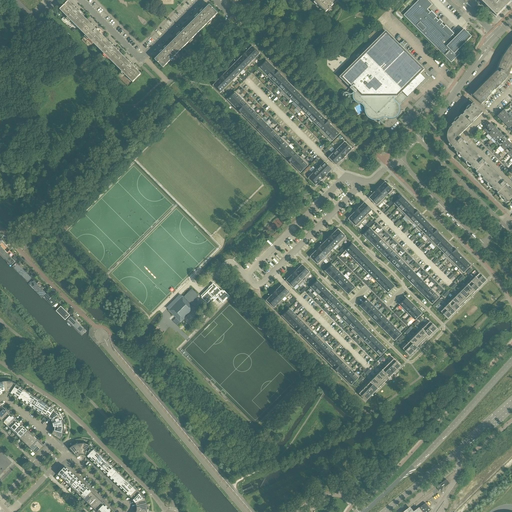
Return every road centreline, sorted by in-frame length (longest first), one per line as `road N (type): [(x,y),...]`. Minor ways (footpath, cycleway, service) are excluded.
road 1 (unclassified): [(245,511),(98,328),(0,229)]
road 2 (secondary): [(511,361),(365,511)]
road 3 (residential): [(294,252),(406,361),(442,325)]
road 4 (secondary): [(385,511),(511,403)]
road 5 (residential): [(332,213),(442,325)]
road 6 (residential): [(245,274),(344,177)]
road 7 (residential): [(251,84),(344,177)]
road 8 (residential): [(496,36),(416,138)]
road 9 (residential): [(511,183),(467,131),(511,89)]
road 10 (residential): [(397,157),(482,245)]
road 11 (residential): [(503,224),(416,138)]
